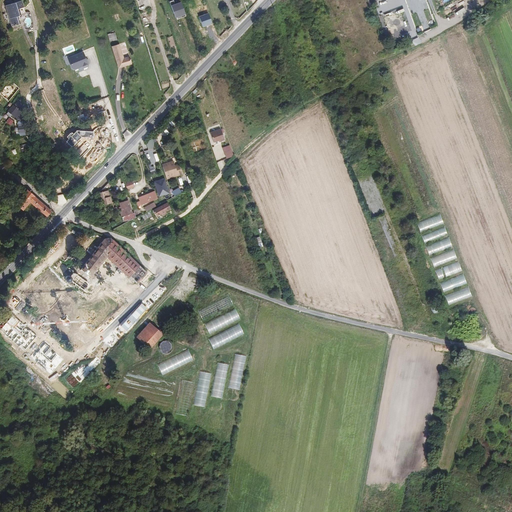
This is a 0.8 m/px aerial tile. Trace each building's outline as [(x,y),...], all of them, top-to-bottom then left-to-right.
[(25,13),(24,8),(22,1),(5,6),(7,11),(11,25),(12,27),(20,24),(18,16),(26,14),(25,13)] [(181,1),(171,5),(175,18),(185,14),(181,1)] [(11,25),(7,11),(4,12),(5,14),(3,15),(5,23),(7,22),(8,24),(9,24),(10,26),(11,25)] [(199,16),(203,27),(212,24),(208,13),(199,16)] [(121,43),(113,45),(120,67),(133,63),(131,56),(125,58),(121,43)] [(82,52),(68,58),(72,68),(86,63),(82,52)] [(2,92),(10,99),(18,87),(16,85),(14,87),(11,84),(9,85),(7,86),(5,87),(6,88),(2,92)] [(17,94),(20,91),(19,89),(18,86),(18,87),(10,99),(15,92),(17,94)] [(19,111),(13,106),(8,111),(14,116),(19,111)] [(221,130),(211,134),(214,143),(219,141),(220,141),(221,142),(225,141),(221,130)] [(146,141),(149,150),(155,147),(152,139),(146,141)] [(230,145),(222,147),(226,159),(233,156),(230,145)] [(177,173),(173,161),(168,162),(169,165),(163,167),(166,176),(177,173)] [(163,181),(154,184),(158,196),(167,193),(163,181)] [(127,190),(134,187),(132,182),(125,184),(127,190)] [(182,193),(180,188),(173,192),(174,197),(182,193)] [(46,215),(51,210),(26,189),(15,203),(23,209),(30,202),(46,215)] [(105,191),(99,193),(103,205),(111,203),(109,197),(107,198),(105,191)] [(155,191),(138,198),(141,205),(157,199),(155,191)] [(124,216),(132,214),(128,201),(120,203),(121,207),(124,216)] [(144,208),(146,212),(151,209),(156,207),(153,203),(144,208)] [(153,211),(156,217),(162,214),(162,215),(166,214),(165,212),(170,209),(167,203),(153,211)] [(142,216),(144,220),(152,216),(150,212),(142,216)] [(443,219),(420,229),(423,238),(446,229),(443,219)] [(448,231),(425,240),(429,249),(452,240),(448,231)] [(107,256),(136,283),(146,272),(112,237),(109,236),(105,237),(77,274),(75,273),(73,273),(70,276),(67,276),(66,277),(66,279),(66,281),(67,282),(69,282),(71,281),(84,291),(88,287),(88,283),(87,282),(107,256)] [(430,252),(433,261),(456,252),(453,243),(430,252)] [(434,263),(438,273),(461,263),(457,254),(434,263)] [(439,275),(443,284),(466,275),(462,266),(439,275)] [(443,287),(447,296),(470,287),(467,277),(443,287)] [(33,287),(25,295),(43,311),(50,304),(33,287)] [(471,289),(448,298),(452,308),(475,298),(471,289)] [(209,333),(240,319),(236,308),(204,322),(209,333)] [(137,337),(152,349),(164,335),(149,323),(137,337)] [(239,324),(208,338),(213,348),(244,335),(239,324)] [(172,348),(167,340),(158,346),(164,354),(172,348)] [(189,350),(157,363),(162,374),(193,360),(189,350)] [(240,390),(246,356),(235,354),(229,387),(240,390)] [(212,396),(224,398),(228,364),(217,363),(212,396)] [(206,407),(212,373),(199,371),(194,405),(206,407)]
